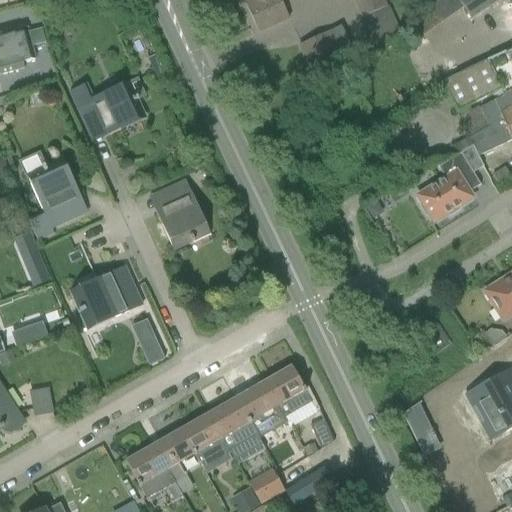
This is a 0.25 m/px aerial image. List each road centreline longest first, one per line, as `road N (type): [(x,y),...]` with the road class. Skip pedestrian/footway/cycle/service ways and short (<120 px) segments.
road 1 (tertiary): [(406,511),(189,56)]
road 2 (residential): [(0,478),(278,320)]
road 3 (residential): [(369,280),(390,308),(416,307),(511,244)]
